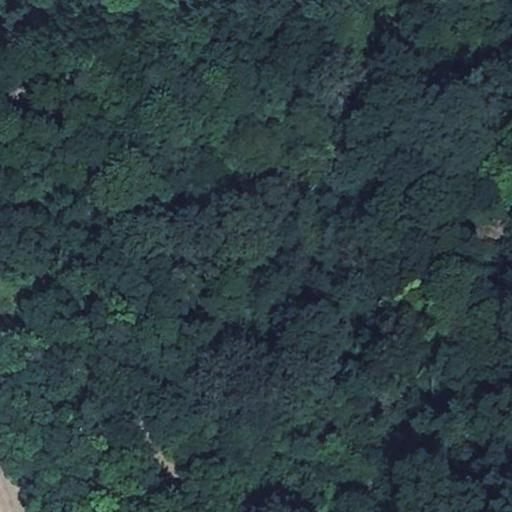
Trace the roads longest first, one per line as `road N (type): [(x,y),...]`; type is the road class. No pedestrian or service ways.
road 1 (track): [(340,511),(333,385),(404,97),(445,0)]
road 2 (track): [(27,0),(95,246),(93,368)]
road 3 (track): [(93,368),(170,511)]
